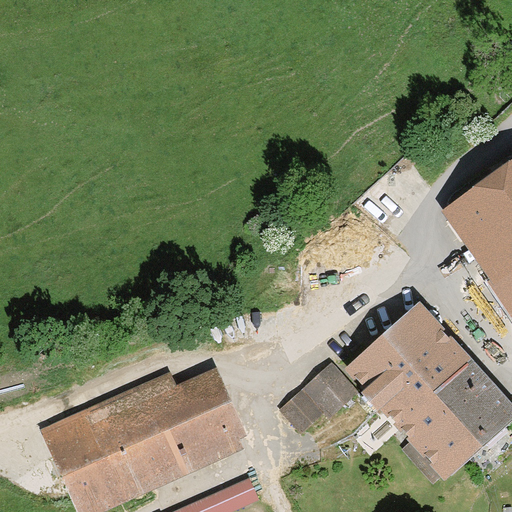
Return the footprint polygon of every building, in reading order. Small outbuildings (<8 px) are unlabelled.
[(511,166),(446,212),(489,273),(511,307),(511,166)] [(511,414),(511,413),(419,310),(351,370),(444,474),(511,414)] [(351,386),(333,365),(282,411),(302,433),(324,413),(329,418),(351,398),(345,391),(351,386)] [(92,410),(47,430),(82,509),(189,460),(185,451),(197,445),(201,455),(236,439),(231,429),(234,428),(214,384),(180,399),(169,375),(104,405),(105,407),(93,413),(92,410)] [(250,484),(187,511),(226,511),(257,499),(250,484)]
